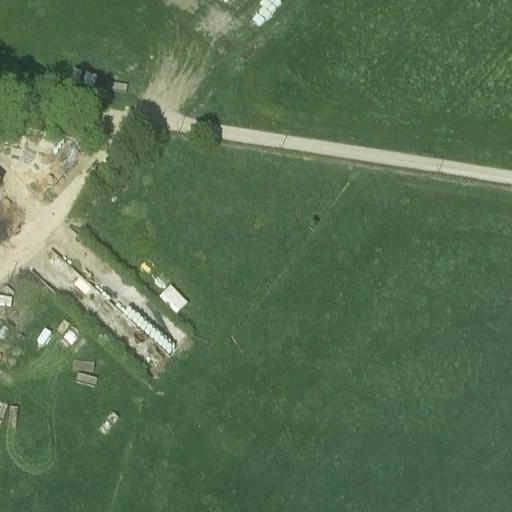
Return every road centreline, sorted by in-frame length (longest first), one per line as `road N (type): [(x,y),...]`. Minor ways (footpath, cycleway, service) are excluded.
road 1 (track): [(124,117),(511,178)]
road 2 (track): [(124,117),(0,267)]
road 3 (track): [(0,94),(124,117)]
